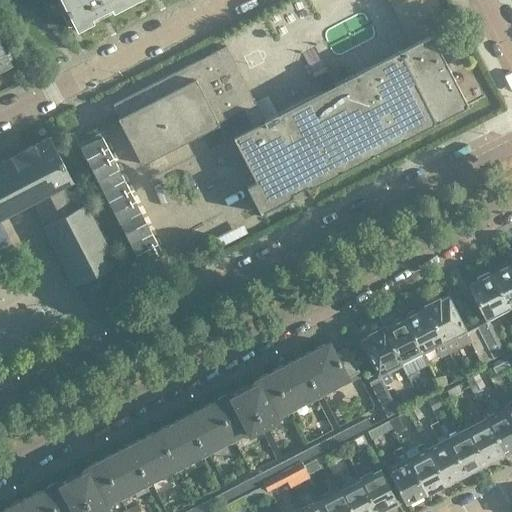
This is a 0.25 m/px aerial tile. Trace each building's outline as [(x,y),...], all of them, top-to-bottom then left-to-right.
[(102,15),(93,0),(61,0),(66,8),(65,9),(68,14),(69,14),(76,28),(102,15)] [(93,0),(102,15),(126,2),(125,0),(93,0)] [(444,27),(435,10),(404,26),(413,43),(431,34),(444,27)] [(225,45),(112,104),(119,117),(117,118),(141,164),(143,163),(142,162),(215,124),(216,126),(219,125),(217,122),(242,109),(251,126),(231,137),(255,181),(245,186),(259,213),(293,195),(295,200),(307,193),(305,189),(467,105),(431,34),(336,82),(326,61),(309,71),(319,90),(276,113),(276,112),(263,118),(225,45)] [(0,44),(0,68),(9,63),(0,44)] [(164,253),(104,132),(80,144),(140,265),(164,253)] [(0,215),(32,199),(45,224),(43,224),(74,284),(81,281),(87,292),(114,278),(108,267),(114,263),(49,137),(0,162),(0,215)] [(497,269),(488,274),(505,307),(511,303),(511,266),(510,263),(509,263),(506,262),(498,266),(497,269)] [(467,285),(482,317),(472,322),(490,359),(503,352),(488,323),(489,322),(485,318),(505,307),(488,274),(487,274),(485,272),(475,277),(476,280),(467,285)] [(424,304),(423,304),(448,353),(469,342),(481,364),(490,359),(472,322),(464,326),(461,327),(445,296),(437,300),(436,297),(434,299),(431,298),(424,301),(424,304)] [(403,317),(402,318),(420,351),(432,345),(439,358),(448,353),(423,304),(422,305),(423,307),(415,311),(411,310),(404,314),(403,317)] [(389,324),(381,329),(398,362),(420,351),(402,318),(401,319),(397,317),(390,321),(389,324)] [(366,336),(358,340),(374,371),(364,377),(388,416),(398,411),(385,386),(393,382),(387,368),(398,362),(381,329),(375,326),(368,330),(366,336)] [(319,346),(298,357),(317,394),(345,379),(333,357),(326,343),(319,346)] [(344,351),(333,357),(345,379),(349,377),(348,376),(355,372),(344,351)] [(298,357),(270,372),(289,408),(317,394),(298,357)] [(504,362),(492,367),(496,375),(508,369),(504,362)] [(465,365),(459,368),(462,374),(468,371),(465,365)] [(255,382),(242,388),(262,426),(278,418),(276,415),(289,408),(270,372),(257,378),(254,379),(255,382)] [(479,373),(466,380),(473,394),(486,387),(479,373)] [(445,376),(437,380),(440,387),(448,384),(445,376)] [(459,383),(446,391),(450,400),(464,392),(459,383)] [(228,392),(213,400),(232,438),(243,432),(244,434),(246,433),(247,434),(262,426),(242,388),(230,395),(228,392)] [(427,401),(431,410),(442,405),(437,396),(427,401)] [(213,400),(184,415),(204,452),(232,438),(213,400)] [(511,423),(504,408),(485,418),(501,452),(511,446),(511,423)] [(184,415),(156,430),(175,467),(204,452),(184,415)] [(388,421),(395,434),(402,431),(395,417),(388,421)] [(366,418),(357,423),(361,430),(370,425),(366,418)] [(485,418),(464,429),(482,462),(483,461),(487,463),(493,460),(494,456),(501,452),(485,418)] [(439,442),(426,448),(443,482),(444,481),(448,483),(454,480),(455,476),(462,472),(445,438),(440,427),(436,420),(430,424),(433,430),(439,442)] [(387,421),(368,431),(372,439),(391,429),(387,421)] [(357,423),(347,427),(351,435),(361,430),(357,423)] [(347,427),(338,432),(342,440),(351,435),(347,427)] [(464,429),(445,438),(462,472),(464,471),(468,473),(473,470),(474,466),(482,462),(464,429)] [(156,430),(127,444),(147,482),(175,467),(156,430)] [(338,432),(328,437),(332,444),(342,440),(338,432)] [(368,446),(362,435),(353,440),(359,450),(368,446)] [(328,437),(319,442),(323,449),(332,444),(328,437)] [(319,442),(309,447),(313,454),(323,449),(319,442)] [(416,445),(403,452),(407,459),(423,493),(425,492),(428,493),(434,490),(435,486),(443,482),(426,448),(423,442),(416,445)] [(127,444),(99,459),(119,496),(147,482),(127,444)] [(309,447),(300,452),(304,459),(313,454),(309,447)] [(337,447),(331,450),(336,460),(342,457),(337,447)] [(400,464),(389,470),(405,501),(408,500),(412,502),(418,498),(419,495),(423,493),(407,459),(403,452),(400,447),(393,451),(400,464)] [(300,452),(290,457),(294,464),(304,459),(300,452)] [(290,457),(281,462),(285,469),(294,464),(290,457)] [(315,458),(303,464),(308,473),(320,467),(315,458)] [(85,469),(72,476),(90,511),(96,511),(107,506),(106,503),(119,496),(99,459),(83,467),(85,469)] [(300,461),(282,471),(287,482),(289,487),(308,477),(307,476),(300,461)] [(271,467),(275,474),(285,469),(281,462),(271,467)] [(271,467),(262,471),(266,479),(275,474),(271,467)] [(378,467),(359,477),(377,511),(380,509),(383,511),(390,508),(391,504),(397,501),(381,469),(380,470),(378,467)] [(252,476),(256,484),(264,480),(266,479),(262,471),(252,476)] [(287,482),(282,471),(264,480),(270,491),(287,482)] [(58,480),(42,488),(54,511),(90,511),(72,476),(59,483),(58,480)] [(252,476),(243,481),(247,488),(256,484),(252,476)] [(359,477),(340,488),(352,511),(374,511),(377,511),(359,477)] [(243,481),(233,486),(237,493),(247,488),(243,481)] [(264,485),(244,495),(250,506),(270,495),(264,485)] [(233,486),(224,491),(228,498),(237,493),(233,486)] [(54,511),(42,488),(14,503),(18,511),(54,511)] [(352,511),(340,488),(319,498),(326,511),(352,511)] [(224,491),(214,496),(218,503),(228,498),(224,491)] [(244,495),(224,506),(227,511),(238,511),(250,506),(244,495)] [(214,496),(205,501),(209,508),(218,503),(214,496)] [(326,511),(319,498),(300,508),(302,511),(326,511)] [(205,501),(196,506),(198,511),(200,511),(209,508),(205,501)] [(0,511),(18,511),(14,503),(0,510),(0,511)]
